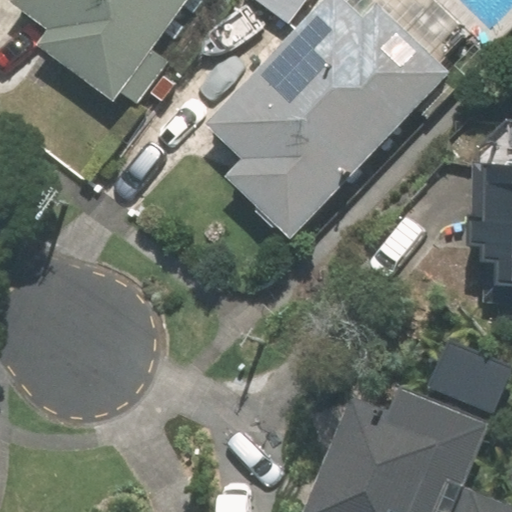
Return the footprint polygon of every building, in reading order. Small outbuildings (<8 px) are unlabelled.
[(205,0),(33,0),(31,4),(62,27),(48,46),(126,105),(205,0)] [(310,238),(463,68),(394,6),(384,17),(365,0),(339,0),(225,126),(259,157),(241,176),(310,238)] [(261,0),(301,27),(319,0),(261,0)] [(511,306),(511,167),(483,165),(478,252),(492,251),(488,305),(511,306)] [(471,511),(508,418),(419,385),(410,408),(370,393),(324,511),(471,511)] [(503,511),(494,511),(480,506),(476,511),(511,511),(511,497),(510,497),(503,511)]
